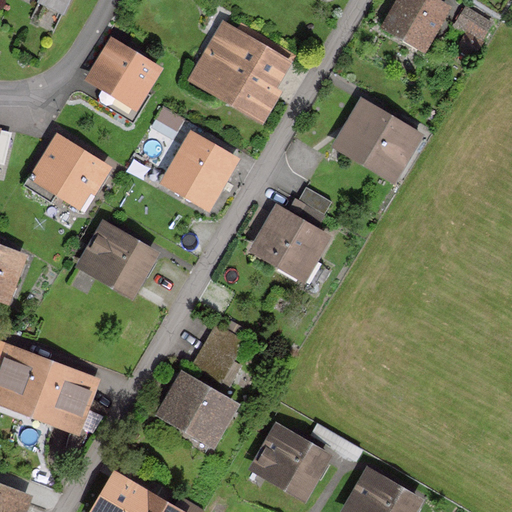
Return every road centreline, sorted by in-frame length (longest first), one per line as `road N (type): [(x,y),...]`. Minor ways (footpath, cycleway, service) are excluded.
road 1 (residential): [(62,511),(357,0)]
road 2 (residential): [(0,100),(35,96),(71,67),(107,0)]
